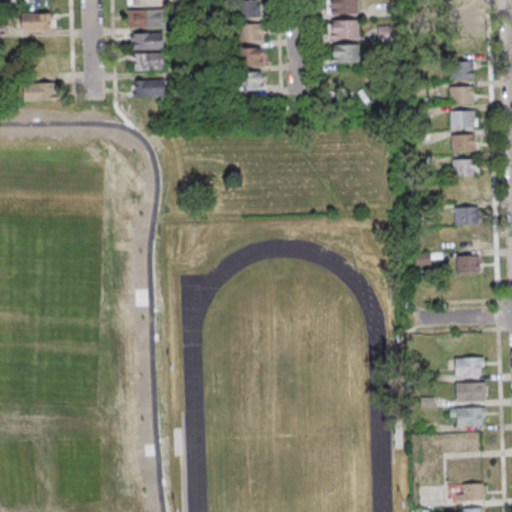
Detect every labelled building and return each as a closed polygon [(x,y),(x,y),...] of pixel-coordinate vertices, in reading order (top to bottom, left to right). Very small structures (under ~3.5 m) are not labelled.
[(131,0),(164,0),(164,7),(132,8),(131,0)] [(261,0),(239,0),(239,16),(261,16),(261,0)] [(334,0),(334,14),(361,14),(360,0),(334,0)] [(446,0),(447,8),(471,7),(470,0),(446,0)] [(132,10),(165,9),(165,27),(133,28),(132,10)] [(450,27),(470,28),(471,12),(451,11),(450,27)] [(21,13),(21,30),(53,30),(53,13),(21,13)] [(334,22),(334,39),(361,38),(361,21),(334,22)] [(261,40),(261,23),(241,23),(241,40),(261,40)] [(133,34),(165,33),(166,50),(133,51),(133,34)] [(471,55),(471,35),(451,35),(451,55),(471,55)] [(336,46),(336,63),(360,62),(360,45),(336,46)] [(261,65),(261,47),(237,47),(237,65),(261,65)] [(133,54),(166,53),(167,70),(134,71),(133,54)] [(53,57),(28,57),(28,72),(53,72),(53,57)] [(451,63),(451,80),(476,80),(475,62),(451,63)] [(239,90),(262,90),(262,72),(239,71),(239,90)] [(135,80),(167,79),(168,97),(135,98),(135,80)] [(55,83),(23,83),(23,101),(55,101),(55,83)] [(451,88),(452,105),(476,104),(475,87),(451,88)] [(452,112),(453,129),(477,128),(476,111),(452,112)] [(453,136),(453,153),(477,152),(477,135),(453,136)] [(454,161),(455,178),(479,177),(478,160),(454,161)] [(455,184),(455,201),(480,201),(479,183),(455,184)] [(456,209),(457,226),(481,225),(481,208),(456,209)] [(479,249),(479,233),(445,233),(445,250),(479,249)] [(479,273),(479,256),(456,256),(456,273),(479,273)] [(457,359),(486,358),(487,376),(457,376),(457,359)] [(458,384),(487,383),(487,401),(458,402),(458,384)] [(458,409),(488,409),(488,418),(484,418),(485,427),(458,427),(458,409)] [(466,485),(486,484),(487,502),(459,503),(458,496),(466,496),(466,485)]
